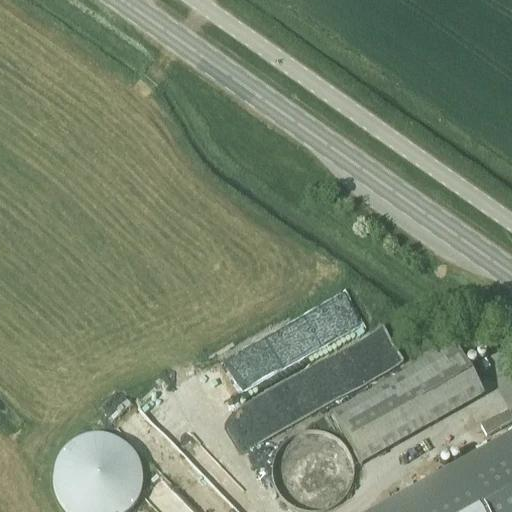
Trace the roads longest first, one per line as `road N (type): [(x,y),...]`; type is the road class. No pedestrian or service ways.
road 1 (primary): [(511,275),(119,0)]
road 2 (unclassified): [(511,223),(193,0)]
